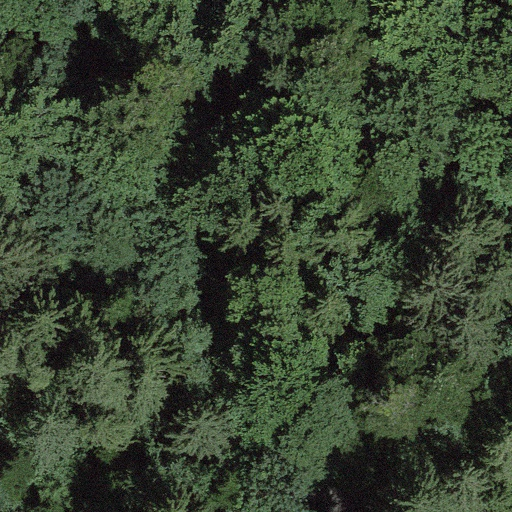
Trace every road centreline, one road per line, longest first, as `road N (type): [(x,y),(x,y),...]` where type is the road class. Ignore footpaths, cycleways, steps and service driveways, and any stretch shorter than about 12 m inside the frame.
road 1 (track): [(0,65),(85,126),(271,425),(339,499)]
road 2 (track): [(511,489),(339,499)]
